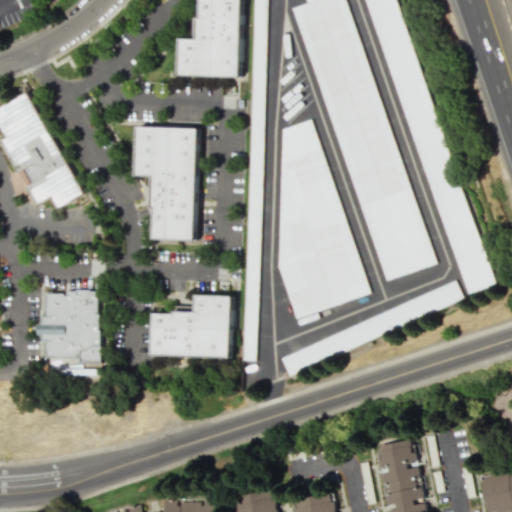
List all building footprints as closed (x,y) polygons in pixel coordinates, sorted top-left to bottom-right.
[(180,75),(242,77),(243,0),(200,0),(200,39),(181,38),(180,75)] [(254,0),(243,359),(256,359),(267,0),(254,0)] [(307,0),(345,0),(436,263),(388,282),(292,8),(308,2),(307,0)] [(365,0),(467,293),(495,282),(396,0),(365,0)] [(0,105),(0,127),(5,138),(1,140),(17,174),(21,172),(37,204),(51,197),(57,208),(82,195),(31,91),(0,105)] [(282,130),(278,267),(297,319),(372,294),(311,120),(282,130)] [(200,128),(139,126),(137,176),(155,176),(153,239),(197,240),(200,128)] [(282,357),(288,371),(290,375),(462,297),(454,280),(282,357)] [(101,291),(47,290),(47,315),(40,315),(40,341),(46,341),(46,358),(80,359),(80,363),(101,363),(101,291)] [(154,355),(233,358),(234,295),(198,294),(197,313),(156,311),(154,355)] [(427,511),(425,500),(424,500),(412,439),(375,445),(386,505),(396,503),(397,508),(388,510),(388,511),(427,511)] [(487,511),(506,511),(511,511),(511,469),(481,475),(487,511)] [(236,494),(237,511),(277,511),(275,491),(236,494)] [(295,498),(295,511),(335,511),(334,494),(295,498)] [(164,500),(163,511),(216,511),(217,500),(164,500)]
